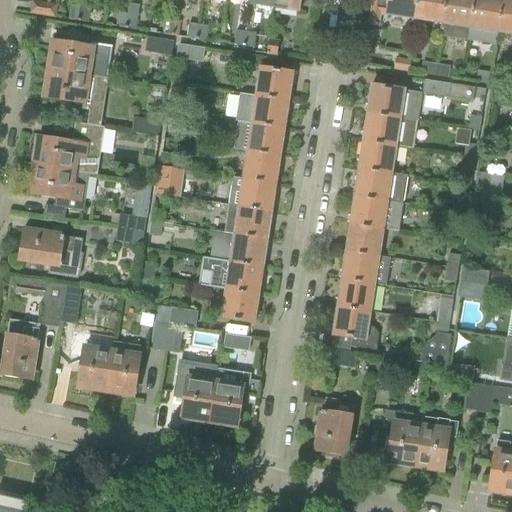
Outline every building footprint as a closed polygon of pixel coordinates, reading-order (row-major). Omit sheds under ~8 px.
[(250,0),(249,6),(273,9),(274,0),(250,0)] [(298,0),(274,0),(273,9),(297,13),(298,0)] [(378,15),(414,20),(416,0),(372,0),(369,25),(377,26),(378,15)] [(416,0),(414,20),(441,25),(444,0),(416,0)] [(467,42),(469,29),(473,0),(444,0),(441,25),(439,38),(467,42)] [(473,0),(469,29),(467,41),(494,45),(496,33),(497,25),(501,0),(473,0)] [(501,0),(496,33),(511,35),(511,1),(502,0),(501,0)] [(29,15),(54,19),(56,6),(31,2),(29,15)] [(127,15),(125,29),(135,31),(137,17),(139,7),(129,5),(127,15)] [(70,6),(68,21),(78,22),(80,8),(70,6)] [(80,8),(78,22),(88,24),(90,9),(80,8)] [(117,14),(115,28),(125,29),(127,15),(117,14)] [(165,21),(163,35),(173,36),(175,22),(165,21)] [(188,25),(186,39),(195,41),(197,26),(188,25)] [(197,26),(195,41),(206,42),(208,28),(197,26)] [(235,31),(233,46),(243,48),(245,33),(235,31)] [(245,33),(243,48),(253,49),(255,34),(245,33)] [(147,40),(145,54),(168,57),(170,43),(147,40)] [(266,55),(275,56),(277,44),(268,42),(266,55)] [(51,43),(47,71),(88,77),(90,63),(100,64),(102,52),(71,46),(51,43)] [(177,46),(175,59),(202,63),(204,50),(177,46)] [(393,70),(407,72),(409,62),(394,60),(393,70)] [(421,63),(420,74),(433,76),(435,65),(421,63)] [(435,65),(433,76),(447,79),(449,68),(435,65)] [(259,69),(254,96),(287,102),(291,74),(259,69)] [(47,71),(43,99),(63,102),(82,105),(81,110),(100,113),(103,95),(97,94),(99,80),(107,81),(107,80),(88,77),(47,71)] [(173,71),(171,85),(183,87),(185,73),(173,71)] [(476,72),(475,84),(488,86),(490,74),(476,72)] [(490,74),(488,86),(502,88),(504,76),(490,74)] [(423,81),(421,95),(446,99),(449,85),(423,81)] [(449,85),(446,99),(472,103),(474,89),(449,85)] [(370,87),(366,115),(416,123),(419,109),(415,109),(417,94),(370,87)] [(511,93),(489,90),(487,106),(511,109),(511,93)] [(239,94),(235,123),(236,123),(250,125),(283,130),(287,102),(254,96),(239,94)] [(169,99),(167,112),(179,114),(181,101),(169,99)] [(167,112),(165,125),(177,127),(179,114),(167,112)] [(366,115),(361,143),(394,148),(412,151),(416,123),(366,115)] [(469,116),(467,130),(478,132),(480,118),(469,116)] [(134,119),(132,134),(147,136),(155,138),(157,138),(159,122),(134,119)] [(232,150),(246,152),(279,157),(283,130),(250,125),(236,123),(232,150)] [(37,140),(33,167),(73,173),(88,175),(94,176),(97,177),(102,143),(104,129),(74,124),(71,145),(57,143),(37,140)] [(361,143),(357,171),(390,176),(394,148),(361,143)] [(465,145),(463,159),(474,160),(475,146),(465,145)] [(246,152),(242,180),(274,185),(279,157),(246,152)] [(160,157),(158,168),(170,170),(171,159),(160,157)] [(463,159),(461,171),(472,173),(474,160),(463,159)] [(33,167),(28,195),(42,197),(54,199),(53,208),(44,207),(43,218),(64,221),(65,211),(72,212),(82,213),(88,175),(73,173),(33,167)] [(158,168),(154,195),(174,198),(176,181),(181,181),(183,172),(170,170),(158,168)] [(385,203),(401,205),(405,178),(390,176),(357,171),(353,198),(385,203)] [(476,174),(474,188),(499,192),(501,177),(476,174)] [(231,178),(227,206),(270,213),(274,185),(242,180),(231,178)] [(136,184),(131,217),(146,220),(151,187),(136,184)] [(499,192),(474,188),(472,206),(497,210),(499,192)] [(353,198),(349,225),(381,230),(398,233),(402,205),(401,205),(385,203),(353,198)] [(456,202),(454,213),(465,215),(466,203),(456,202)] [(227,206),(222,234),(266,241),(270,213),(227,206)] [(152,209),(150,223),(162,225),(164,211),(152,209)] [(454,213),(452,229),(462,230),(465,215),(454,213)] [(119,215),(116,229),(144,233),(146,221),(146,220),(131,217),(119,215)] [(150,223),(148,236),(160,238),(162,225),(150,223)] [(349,225),(344,254),(377,259),(381,230),(349,225)] [(116,229),(114,243),(142,247),(144,233),(116,229)] [(48,275),(78,280),(82,255),(80,255),(82,241),(23,232),(19,261),(49,266),(48,275)] [(210,260),(229,263),(262,268),(266,241),(222,234),(214,233),(210,260)] [(344,254),(340,281),(373,286),(385,288),(389,260),(377,259),(344,254)] [(447,255),(445,269),(457,271),(459,257),(447,255)] [(202,259),(200,273),(212,274),(210,288),(225,290),(257,295),(262,268),(229,263),(210,260),(202,259)] [(139,265),(137,278),(153,280),(155,267),(139,265)] [(445,269),(443,282),(455,284),(457,271),(445,269)] [(462,269),(460,285),(484,288),(485,288),(488,273),(462,269)] [(137,278),(136,292),(151,294),(153,280),(137,278)] [(340,281),(336,308),(369,313),(373,286),(340,281)] [(42,297),(39,320),(61,323),(62,314),(66,293),(66,288),(58,287),(55,286),(44,285),(42,297)] [(460,285),(458,297),(483,302),(485,288),(484,288),(460,285)] [(62,314),(61,323),(75,325),(80,290),(79,290),(68,288),(66,288),(66,293),(62,314)] [(257,295),(225,290),(220,319),(253,324),(257,295)] [(151,350),(164,352),(168,327),(169,324),(171,310),(157,308),(151,350)] [(369,313),(336,308),(332,336),(351,339),(350,347),(375,351),(377,335),(373,329),(366,328),(369,313)] [(197,314),(171,310),(169,324),(195,328),(197,314)] [(439,310),(437,323),(449,325),(451,312),(439,310)] [(1,377),(30,381),(39,325),(10,321),(1,377)] [(437,323),(436,331),(448,333),(449,325),(437,323)] [(168,327),(164,352),(178,354),(181,329),(168,327)] [(222,349),(247,353),(250,339),(224,335),(222,349)] [(81,369),(78,389),(105,393),(111,355),(96,353),(98,341),(86,339),(85,349),(83,359),(81,369)] [(112,353),(105,393),(132,397),(140,347),(113,343),(112,353)] [(421,350),(419,364),(446,368),(448,354),(421,350)] [(327,365),(353,369),(355,355),(330,351),(327,365)] [(377,358),(373,381),(378,382),(377,385),(393,387),(396,373),(407,375),(409,363),(377,358)] [(511,367),(500,366),(498,382),(511,384),(511,367)] [(447,367),(445,379),(471,384),(473,371),(447,367)] [(181,419),(208,424),(214,384),(199,381),(201,372),(188,370),(181,419)] [(214,384),(208,424),(236,428),(241,394),(247,395),(256,397),(258,384),(249,382),(250,375),(216,370),(214,384)] [(312,376),(310,391),(320,393),(323,378),(312,376)] [(466,385),(462,411),(476,413),(480,387),(466,385)] [(480,387),(476,413),(490,415),(491,411),(491,406),(494,390),(480,387)] [(511,392),(494,390),(491,406),(511,409),(511,392)] [(336,414),(337,406),(322,403),(314,452),(345,457),(351,416),(336,414)] [(387,464),(415,469),(422,419),(386,413),(383,429),(393,431),(387,464)] [(422,419),(415,469),(442,473),(447,439),(455,440),(457,424),(422,419)] [(488,492),(511,496),(511,455),(507,455),(509,445),(497,443),(491,473),(488,492)] [(0,511),(27,511),(29,504),(0,496),(0,511)]
